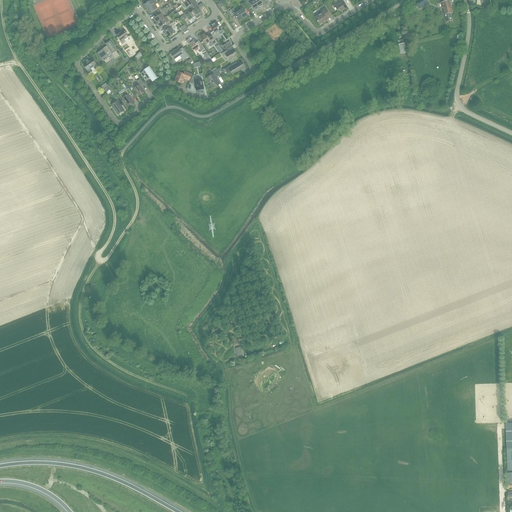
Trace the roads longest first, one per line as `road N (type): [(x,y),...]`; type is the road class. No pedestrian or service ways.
road 1 (residential): [(250,72),(206,98),(165,85),(120,123),(75,62),(131,11),(169,46),(217,13),(208,0)]
road 2 (residential): [(409,0),(212,114),(166,107),(120,155)]
road 3 (track): [(186,403),(182,392),(114,367),(83,332),(81,296),(98,261)]
road 4 (residential): [(250,72),(236,37),(282,6),(318,34),(370,0)]
road 5 (track): [(18,0),(29,50),(120,155)]
road 6 (motorway): [(176,511),(97,471),(0,465)]
road 7 (track): [(98,261),(114,210),(58,119)]
road 8 (unclassified): [(511,133),(458,104),(467,12)]
road 9 (track): [(58,119),(11,50),(1,0)]
road 10 (track): [(120,155),(138,204),(98,261)]
